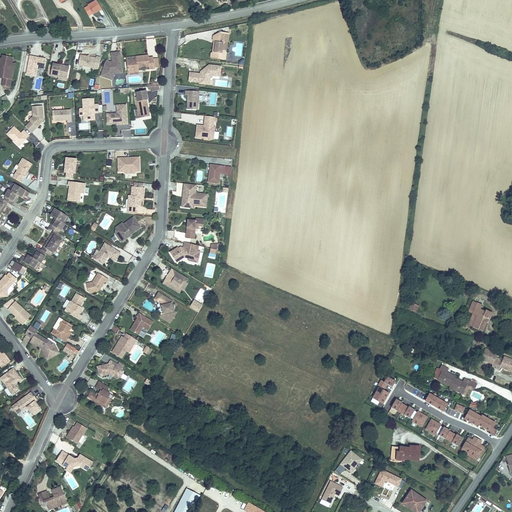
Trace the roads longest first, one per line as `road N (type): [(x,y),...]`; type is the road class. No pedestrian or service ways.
road 1 (residential): [(59,403),(159,236),(164,140)]
road 2 (residential): [(0,267),(42,196),(52,149),(164,140)]
road 3 (residential): [(0,42),(171,26)]
road 4 (residential): [(171,26),(293,0)]
road 5 (residential): [(8,511),(59,403)]
